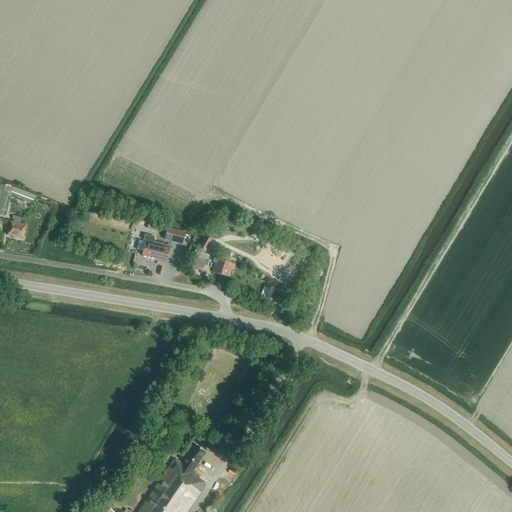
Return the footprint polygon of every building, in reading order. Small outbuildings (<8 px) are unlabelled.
[(229,217),(223,213),(211,233),(217,237),(229,217)] [(13,222),(10,222),(7,235),(23,239),(26,226),(20,224),(22,218),(15,217),(13,222)] [(167,227),(164,240),(182,244),(185,232),(167,227)] [(205,252),(213,238),(206,234),(198,248),(205,252)] [(165,263),(166,261),(170,246),(163,244),(153,242),(154,237),(145,235),(143,240),(146,241),(142,255),(157,259),(157,261),(165,263)] [(201,251),(196,248),(188,262),(194,265),(194,266),(191,271),(198,275),(201,269),(202,270),(210,255),(201,251)] [(214,258),(213,264),(215,264),(212,273),(229,277),(231,269),(233,270),(235,264),(226,262),(228,258),(223,256),(222,260),(214,258)] [(200,477),(192,471),(206,452),(196,445),(182,465),(177,461),(172,469),(169,467),(138,511),(186,511),(206,484),(198,478),(200,477)]
